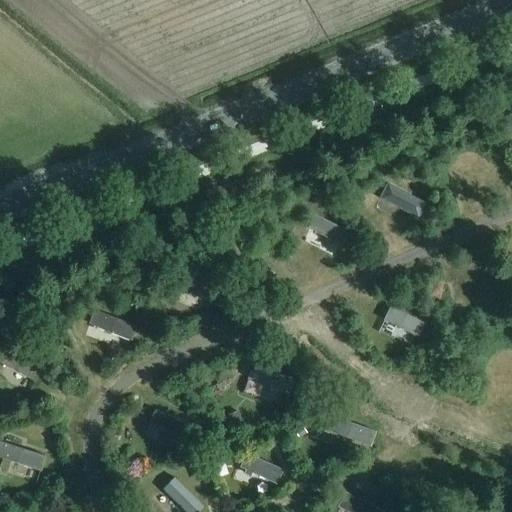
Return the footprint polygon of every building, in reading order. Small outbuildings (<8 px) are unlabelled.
[(416,217),(426,198),(389,180),(380,199),(416,217)] [(314,210),(304,232),(339,248),(349,226),(314,210)] [(212,271),(217,260),(207,255),(202,266),(212,271)] [(180,270),(176,285),(208,295),(213,280),(180,270)] [(416,332),(424,317),(389,300),(382,316),(416,332)] [(94,305),(89,321),(132,336),(137,320),(94,305)] [(6,345),(0,354),(0,356),(30,375),(37,364),(6,345)] [(264,380),(289,388),(294,374),(252,361),(244,387),(260,392),(264,380)] [(182,437),(189,421),(154,406),(147,422),(182,437)] [(328,409),(322,425),(369,442),(374,426),(328,409)] [(0,453),(40,467),(45,453),(0,437),(0,453)] [(247,449),(239,468),(275,484),(283,465),(247,449)] [(419,476),(461,487),(466,468),(424,457),(419,476)] [(160,501),(193,511),(200,511),(204,499),(165,487),(160,501)]
